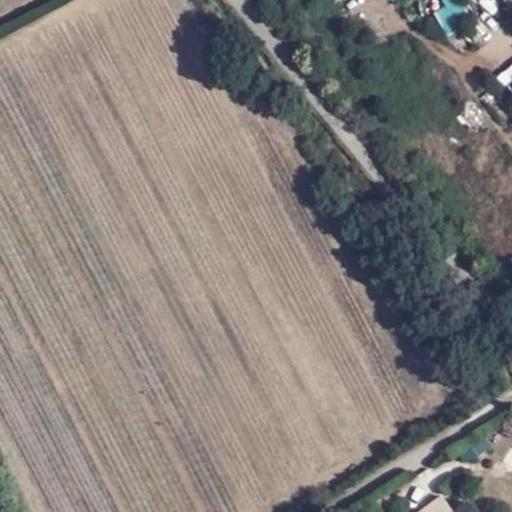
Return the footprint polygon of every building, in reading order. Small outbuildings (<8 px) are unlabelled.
[(0,187),(60,312),(80,302),(0,136),(0,187)] [(0,258),(34,326),(53,317),(0,210),(0,258)] [(0,298),(0,346),(18,338),(0,298)] [(230,511),(126,299),(107,309),(205,511),(230,511)] [(189,511),(98,314),(78,323),(164,511),(189,511)] [(154,511),(68,331),(49,340),(131,511),(154,511)] [(0,363),(0,401),(53,511),(79,511),(6,361),(0,363)] [(452,511),(440,495),(415,511),(452,511)]
